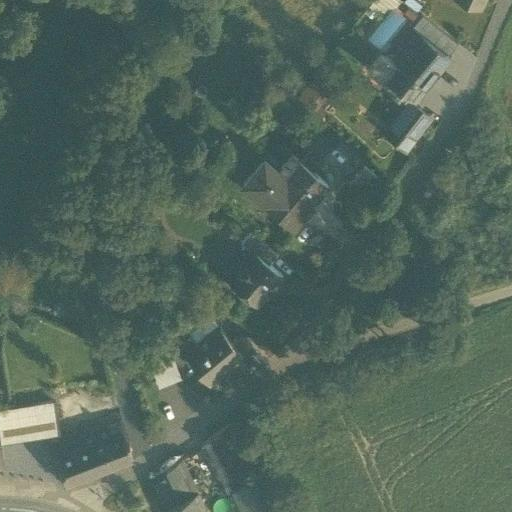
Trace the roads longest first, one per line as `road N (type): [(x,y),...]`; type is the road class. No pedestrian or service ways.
road 1 (residential): [(508,0),(467,101),(354,246),(294,352),(148,463),(76,499),(68,511)]
road 2 (track): [(511,298),(294,352)]
